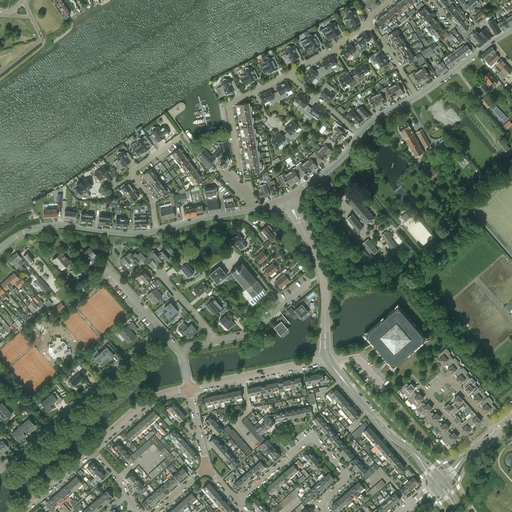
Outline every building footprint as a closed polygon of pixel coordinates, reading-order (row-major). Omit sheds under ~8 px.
[(59,8),(61,11),(67,8),(61,0),(56,0),(54,1),(57,4),(55,5),(58,9),(59,8)] [(403,11),(407,8),(401,0),(400,2),(399,1),(396,3),(403,11)] [(471,9),(473,7),(469,2),(464,6),(470,12),(472,11),(471,9)] [(399,15),(403,11),(396,3),(394,5),(395,6),(393,7),(399,15)] [(459,7),(457,9),(453,4),(452,5),(451,6),(446,10),(451,17),(455,13),(456,14),(461,10),(459,7)] [(426,9),(427,9),(425,6),(417,13),(420,17),(428,11),(426,9)] [(395,18),(399,15),(393,7),(391,8),(390,8),(388,10),(395,18)] [(67,8),(61,11),(64,15),(63,15),(66,22),(69,20),(67,18),(69,17),(67,14),(70,13),(67,8)] [(391,21),(395,18),(388,10),(385,12),(386,13),(385,14),(391,21)] [(460,13),(462,11),(461,10),(456,14),(452,18),(458,24),(460,22),(464,18),(460,13)] [(354,11),(352,12),(352,11),(351,11),(350,11),(349,11),(348,11),(348,12),(348,13),(348,14),(346,15),(348,18),(343,21),(348,29),(362,20),(357,12),(356,13),(354,11)] [(430,12),(429,13),(428,11),(420,17),(424,21),(432,14),(430,12)] [(478,22),(486,16),(482,11),(478,14),(480,17),(476,20),(478,22)] [(387,25),(391,21),(385,14),(383,15),(382,14),(380,17),(387,25)] [(433,18),(434,17),(432,14),(424,21),(427,25),(427,26),(434,19),(433,18)] [(380,30),(387,25),(380,17),(377,19),(378,19),(376,21),(379,24),(377,26),(380,30)] [(506,28),(510,26),(504,17),(503,18),(504,19),(502,20),(502,21),(506,28)] [(467,21),(469,19),(467,18),(465,19),(465,20),(463,22),(459,25),(464,32),(468,28),(466,26),(469,24),(467,21)] [(496,35),(501,31),(493,18),(488,22),(496,35)] [(502,21),(502,20),(501,18),(498,19),(500,22),(498,23),(502,30),(506,28),(502,21)] [(437,20),(436,21),(434,19),(427,26),(427,25),(425,27),(429,31),(431,30),(430,30),(439,23),(437,20)] [(335,22),(333,24),(332,23),(331,22),(330,23),(329,23),(329,24),(328,24),(328,25),(329,26),(327,27),(328,30),(324,32),(328,40),(343,32),(338,24),(336,25),(335,22)] [(440,26),(441,25),(439,23),(430,30),(431,30),(434,34),(441,28),(440,26)] [(444,29),(443,29),(441,28),(434,34),(437,38),(443,34),(445,36),(447,34),(448,34),(448,33),(446,31),(444,29)] [(477,31),(473,35),(477,40),(480,44),(481,45),(482,45),(491,38),(487,33),(489,32),(488,31),(486,28),(481,32),(479,33),(477,31)] [(391,39),(399,34),(396,29),(387,35),(389,38),(390,38),(391,39)] [(366,43),(371,40),(365,32),(356,39),(359,43),(356,45),(361,52),(368,47),(366,43)] [(314,34),(312,36),(312,35),(311,35),(310,34),(309,35),(308,35),(308,36),(308,37),(308,38),(306,39),(308,42),(303,45),(308,52),(322,44),(317,36),(315,37),(314,34)] [(393,44),(402,39),(399,34),(391,39),(392,41),(391,42),(393,44)] [(397,48),(405,43),(402,39),(393,44),(395,47),(396,47),(397,48)] [(399,54),(408,48),(405,43),(397,48),(398,50),(397,51),(399,54)] [(356,45),(353,48),(350,44),(341,51),(347,58),(352,54),(354,58),(361,52),(356,45)] [(466,44),(464,46),(463,44),(462,45),(468,54),(471,51),(466,44)] [(464,57),(468,54),(462,45),(458,48),(464,57)] [(291,47),(290,46),(289,46),(288,46),(287,47),(287,48),(287,49),(285,51),(287,53),(282,56),(287,64),(301,56),(296,48),(294,49),(293,46),(291,47)] [(492,54),(496,51),(492,46),(481,55),(484,60),(491,55),(492,56),(493,55),(492,54)] [(425,58),(434,53),(430,47),(422,52),(425,58)] [(403,57),(411,52),(408,48),(399,54),(401,56),(402,56),(403,57)] [(461,59),(464,57),(458,48),(455,50),(454,48),(453,49),(454,51),(461,59)] [(457,62),(461,59),(454,51),(451,54),(457,62)] [(415,56),(414,57),(411,52),(403,57),(404,59),(403,60),(405,63),(407,61),(409,64),(417,59),(415,56)] [(490,66),(500,57),(495,52),(486,61),(490,66)] [(382,54),(378,56),(376,53),(369,57),(374,65),(377,63),(381,68),(388,63),(382,54)] [(457,62),(451,54),(450,53),(447,56),(453,65),(457,62)] [(264,61),(258,64),(261,70),(262,70),(265,75),(280,67),(275,59),(274,56),(272,57),(270,58),(269,57),(268,57),(267,57),(266,58),(266,59),(266,60),(264,61)] [(331,67),(336,64),(332,56),(322,61),(324,65),(321,67),(325,75),(333,71),(331,67)] [(450,68),(453,65),(447,56),(443,59),(450,68)] [(502,79),(511,71),(501,59),(496,64),(502,70),(497,74),(502,79)] [(448,69),(442,61),(438,65),(440,68),(438,69),(441,74),(448,69)] [(364,74),(369,71),(364,63),(355,69),(357,73),(354,75),(359,83),(366,78),(364,74)] [(429,75),(432,73),(426,63),(420,67),(421,69),(418,70),(425,80),(431,77),(429,75)] [(251,68),(249,69),(249,68),(248,68),(248,67),(247,67),(246,68),(245,68),(245,69),(245,70),(245,71),(243,72),(245,75),(240,77),(244,85),(259,78),(254,70),(253,70),(251,68)] [(322,77),(325,75),(321,67),(316,70),(315,72),(311,69),(304,77),(311,83),(315,78),(318,81),(322,77)] [(420,84),(425,80),(418,70),(416,72),(414,71),(409,75),(416,84),(419,82),(420,84)] [(484,76),(483,77),(487,81),(485,82),(491,89),(496,85),(495,84),(497,82),(489,72),(486,75),(485,74),(484,76)] [(354,75),(350,78),(348,74),(339,80),(344,87),(349,84),(351,87),(359,83),(354,75)] [(229,79),(227,80),(227,79),(226,79),(225,79),(225,78),(224,79),(223,79),(223,80),(223,81),(223,82),(221,83),(222,86),(216,89),(220,97),(238,88),(233,80),(230,81),(229,79)] [(403,91),(406,90),(400,79),(394,82),(395,84),(392,86),(398,96),(404,93),(403,91)] [(286,92),(291,90),(287,82),(277,87),(279,91),(275,93),(279,100),(287,96),(286,92)] [(330,91),(333,88),(326,82),(320,89),(324,91),(321,95),(329,102),(335,95),(330,91)] [(484,93),(488,90),(483,84),(479,87),(484,93)] [(392,99),(398,96),(392,86),(389,87),(388,86),(383,89),(388,99),(391,98),(392,99)] [(385,101),(388,99),(383,89),(377,92),(378,93),(375,95),(380,106),(386,103),(385,101)] [(275,93),(272,94),(270,90),(260,95),(264,103),(269,101),(271,104),(279,100),(275,93)] [(306,104),(309,100),(300,94),(295,101),(299,104),(297,108),(304,113),(309,107),(306,104)] [(374,109),(380,106),(375,95),(372,97),(371,95),(365,98),(370,109),(373,107),(374,109)] [(487,108),(493,103),(487,95),(481,100),(487,108)] [(361,105),(363,103),(356,96),(354,98),(361,105)] [(318,119),(324,112),(315,105),(313,109),(309,107),(304,113),(311,119),(314,116),(318,119)] [(365,119),(369,115),(361,106),(357,110),(365,119)] [(251,111),(253,111),(252,108),(240,110),(241,114),(238,115),(238,116),(252,114),(251,111)] [(357,124),(362,119),(352,109),(347,114),(357,124)] [(253,122),(255,122),(254,120),(242,122),(242,125),(240,126),(240,128),(254,125),(253,122)] [(295,131),(299,127),(293,120),(285,128),(288,131),(285,134),(291,140),(298,134),(295,131)] [(410,128),(411,127),(408,122),(398,127),(401,133),(402,132),(403,134),(402,136),(403,138),(405,138),(407,141),(410,139),(409,136),(413,133),(410,128)] [(345,133),(347,130),(338,123),(334,129),(335,130),(333,133),(343,139),(347,134),(345,133)] [(155,144),(169,133),(164,126),(159,129),(158,126),(156,127),(155,127),(154,127),(153,127),(152,127),(152,128),(152,129),(152,130),(150,131),(152,134),(149,136),(155,144)] [(425,147),(430,144),(421,129),(417,132),(425,147)] [(255,134),(256,133),(256,131),(244,133),(244,137),(242,137),(242,139),(256,137),(255,134)] [(285,134),(282,137),(279,133),(271,141),(277,147),(282,143),(285,146),(291,140),(285,134)] [(339,145),(343,139),(333,133),(331,135),(330,134),(326,140),(335,147),(337,144),(339,145)] [(415,157),(424,151),(413,133),(409,136),(410,139),(407,141),(415,157)] [(147,138),(144,140),(142,137),(141,138),(140,138),(139,137),(138,137),(138,138),(137,138),(137,139),(136,140),(137,140),(137,141),(135,142),(137,145),(133,148),(138,156),(152,145),(147,138)] [(503,142),(504,141),(502,138),(498,142),(501,145),(507,151),(510,148),(505,142),(503,143),(503,142)] [(332,150),(335,147),(326,140),(321,144),(323,146),(320,148),(329,156),(334,152),(332,150)] [(226,160),(229,160),(226,141),(218,142),(220,149),(211,156),(204,148),(198,154),(200,156),(198,158),(209,169),(211,167),(213,169),(219,164),(220,165),(221,165),(222,165),(223,165),(224,164),(225,164),(225,163),(226,162),(226,161),(226,160)] [(257,145),(258,145),(258,142),(246,144),(246,148),(244,148),(244,150),(257,148),(257,145)] [(182,149),(181,150),(179,148),(172,154),(175,158),(184,152),(182,149)] [(324,161),(329,156),(320,148),(318,151),(317,149),(312,154),(320,163),(323,160),(324,161)] [(127,152),(125,154),(123,151),(121,152),(120,152),(119,152),(118,152),(117,153),(117,154),(117,155),(116,156),(118,159),(113,162),(119,170),(133,159),(127,152)] [(185,155),(186,154),(184,152),(175,158),(178,162),(186,157),(185,155)] [(259,156),(260,156),(260,153),(248,155),(248,159),(245,160),(246,161),(259,159),(259,156)] [(317,165),(320,163),(312,154),(307,158),(308,159),(305,162),(313,171),(318,167),(317,165)] [(188,158),(187,159),(186,157),(178,162),(181,167),(190,160),(188,158)] [(191,164),(192,163),(190,160),(181,167),(184,171),(192,166),(191,164)] [(307,175),(313,171),(305,162),(303,164),(301,162),(296,166),(303,176),(306,174),(307,175)] [(261,167),(262,167),(262,165),(249,167),(250,170),(247,171),(248,173),(254,172),(255,173),(256,171),(261,171),(261,167)] [(108,169),(107,170),(103,166),(94,173),(100,181),(105,177),(109,181),(113,179),(109,174),(110,173),(108,169)] [(194,167),(193,167),(192,166),(184,171),(188,176),(196,169),(194,167)] [(299,178),(303,176),(296,166),(290,169),(291,171),(288,173),(294,183),(300,180),(299,178)] [(145,180),(154,173),(151,169),(143,174),(144,176),(143,177),(145,180)] [(197,173),(198,172),(196,169),(188,176),(191,180),(198,174),(197,173)] [(432,179),(438,174),(435,170),(429,175),(432,179)] [(267,175),(268,174),(266,172),(262,175),(268,181),(271,179),(267,175)] [(149,183),(157,178),(154,173),(145,180),(147,182),(148,182),(149,183)] [(288,186),(294,183),(288,173),(285,174),(284,173),(279,176),(284,186),(287,185),(288,186)] [(201,175),(200,176),(198,174),(191,180),(194,184),(203,178),(201,175)] [(151,188),(160,182),(157,178),(149,183),(151,185),(150,186),(151,188)] [(90,179),(88,181),(87,179),(84,180),(84,179),(76,184),(77,186),(75,187),(76,188),(73,190),(77,196),(80,194),(81,195),(84,193),(90,189),(89,188),(92,186),(90,183),(92,182),(90,179)] [(271,181),(267,183),(272,195),(278,192),(275,185),(274,184),(275,183),(274,180),(271,181)] [(131,186),(131,185),(129,182),(125,186),(124,183),(119,187),(124,193),(132,188),(131,186)] [(156,192),(163,186),(160,182),(151,188),(153,191),(154,190),(156,192)] [(261,198),(269,196),(265,184),(261,185),(262,188),(258,189),(261,198)] [(170,192),(168,189),(165,185),(163,187),(163,186),(156,192),(157,194),(156,195),(158,197),(161,195),(163,198),(170,192)] [(134,189),(133,189),(132,188),(124,193),(127,198),(136,191),(134,189)] [(219,210),(216,193),(215,188),(212,188),(204,190),(206,201),(207,207),(205,207),(206,213),(219,210)] [(137,195),(138,194),(136,191),(127,198),(132,204),(136,201),(135,199),(138,197),(137,195)] [(358,198),(359,197),(354,192),(345,200),(349,205),(350,204),(366,224),(374,217),(358,198)] [(234,202),(233,202),(232,198),(225,199),(226,203),(224,204),(225,210),(235,209),(234,202)] [(195,215),(203,213),(201,205),(193,206),(194,208),(195,215)] [(169,218),(175,217),(172,207),(160,210),(162,219),(169,217),(169,218)] [(44,217),(57,216),(57,208),(44,209),(44,217)] [(404,214),(401,217),(405,222),(408,219),(410,218),(406,213),(404,214)] [(357,231),(363,227),(352,214),(347,218),(357,231)] [(264,233),(271,228),(268,225),(266,227),(265,226),(261,230),(264,233)] [(271,228),(264,233),(269,238),(270,239),(272,242),(278,236),(273,230),(271,228)] [(391,239),(392,239),(386,232),(381,235),(387,242),(391,239)] [(243,240),(243,239),(239,234),(235,236),(231,238),(240,250),(247,245),(243,240)] [(372,256),(378,251),(368,239),(362,244),(372,256)] [(91,260),(96,255),(89,247),(83,252),(81,250),(77,254),(79,256),(82,254),(84,257),(83,257),(84,258),(85,258),(86,259),(88,257),(91,260)] [(164,258),(165,260),(171,254),(165,247),(159,253),(156,250),(154,252),(153,250),(147,251),(158,264),(164,258)] [(264,253),(265,251),(263,249),(261,250),(262,251),(254,257),(256,259),(255,260),(258,262),(259,263),(260,262),(261,263),(264,260),(264,259),(267,256),(264,253)] [(16,252),(12,255),(20,265),(20,266),(23,263),(21,260),(21,259),(16,252)] [(32,261),(34,259),(28,252),(23,256),(29,263),(30,262),(32,265),(34,263),(32,261)] [(60,269),(70,262),(61,252),(52,260),(60,269)] [(129,252),(120,260),(123,264),(128,270),(134,264),(137,261),(139,264),(142,261),(145,258),(140,252),(137,254),(135,252),(132,255),(130,253),(130,252),(129,252)] [(473,254),(464,261),(469,266),(477,259),(473,254)] [(16,268),(20,265),(12,255),(8,259),(16,268)] [(183,258),(173,267),(177,271),(180,267),(188,276),(194,271),(186,262),(188,260),(185,256),(183,258)] [(477,259),(469,266),(473,271),(481,263),(477,259)] [(274,265),(275,263),(273,261),(271,262),(272,263),(264,269),(266,271),(266,272),(268,274),(269,275),(270,274),(271,275),(274,272),(274,271),(277,269),(274,265)] [(230,271),(230,272),(231,272),(233,274),(233,275),(235,277),(235,278),(236,278),(237,280),(237,281),(238,280),(240,282),(239,283),(240,283),(242,285),(241,285),(242,286),(244,288),(244,289),(241,292),(252,305),(257,301),(265,295),(265,294),(266,293),(255,280),(255,279),(253,277),(253,276),(252,276),(251,274),(251,273),(250,274),(249,271),(249,270),(248,271),(247,269),(247,268),(246,268),(244,266),(245,265),(244,265),(242,263),(242,262),(241,262),(241,263),(239,265),(238,265),(238,266),(237,266),(239,268),(237,270),(235,268),(234,269),(231,271),(230,271)] [(481,263),(473,271),(477,275),(485,268),(481,263)] [(74,276),(80,271),(76,266),(70,271),(74,276)] [(219,267),(219,266),(219,267),(215,269),(213,271),(210,274),(209,273),(209,274),(210,274),(211,277),(214,280),(216,282),(216,283),(216,282),(219,280),(220,281),(223,278),(226,275),(226,274),(226,275),(223,272),(223,271),(222,270),(219,267)] [(451,266),(446,269),(452,276),(457,272),(451,266)] [(485,268),(477,275),(481,280),(489,273),(485,268)] [(286,277),(291,273),(288,269),(282,275),(275,282),(276,284),(278,287),(279,286),(280,287),(281,287),(289,281),(286,277)] [(446,269),(442,273),(448,280),(452,276),(446,269)] [(151,279),(144,271),(137,277),(137,279),(139,281),(140,281),(142,279),(145,282),(141,285),(144,289),(153,282),(151,279)] [(21,281),(19,278),(14,272),(10,275),(19,285),(21,284),(19,282),(21,281)] [(231,272),(227,276),(231,281),(234,278),(236,280),(237,280),(236,278),(235,278),(235,277),(233,275),(233,274),(231,272)] [(442,273),(437,276),(444,284),(448,280),(442,273)] [(489,273),(481,280),(485,284),(493,277),(489,273)] [(18,287),(19,285),(10,275),(7,278),(12,284),(14,282),(18,287)] [(437,276),(433,280),(439,287),(444,284),(437,276)] [(39,277),(38,279),(35,281),(44,292),(49,288),(39,277)] [(493,277),(485,284),(489,289),(497,281),(493,277)] [(11,285),(12,284),(7,278),(4,281),(13,291),(15,289),(11,285)] [(433,280),(428,283),(435,291),(439,287),(433,280)] [(11,292),(13,291),(4,281),(1,284),(6,290),(7,288),(11,292)] [(157,286),(157,285),(154,282),(148,287),(151,291),(147,295),(154,303),(162,296),(155,288),(157,286)] [(466,282),(463,288),(468,293),(477,291),(476,285),(472,282),(466,282)] [(208,287),(207,288),(202,283),(194,291),(198,296),(204,291),(207,294),(211,290),(208,287)] [(428,283),(424,287),(430,295),(435,291),(428,283)] [(7,293),(4,291),(0,286),(0,292),(5,298),(7,300),(8,299),(5,295),(7,293)] [(450,290),(441,298),(445,302),(454,295),(450,290)] [(497,298),(501,303),(507,298),(503,293),(497,298)] [(454,295),(445,302),(449,307),(458,299),(454,295)] [(207,300),(203,304),(205,307),(207,306),(214,314),(220,309),(222,307),(215,299),(212,296),(207,300)] [(507,298),(501,303),(506,308),(511,303),(507,298)] [(458,299),(449,307),(454,311),(462,304),(458,299)] [(497,299),(492,303),(496,308),(501,303),(497,299)] [(60,302),(53,309),(57,313),(64,306),(60,302)] [(169,319),(178,311),(170,302),(164,307),(167,310),(163,313),(169,319)] [(491,303),(486,308),(490,313),(496,308),(491,303)] [(501,303),(496,308),(500,313),(505,308),(501,303)] [(300,318),(308,311),(301,304),(294,310),(291,307),(287,310),(292,317),(296,313),(300,318)] [(462,304),(454,311),(457,315),(466,308),(462,304)] [(415,324),(401,308),(398,305),(387,314),(390,319),(386,321),(383,318),(364,334),(372,343),(363,348),(343,353),(343,356),(359,353),(362,354),(363,351),(373,345),(374,345),(379,343),(381,346),(377,349),(387,361),(380,367),(382,370),(390,364),(394,368),(405,358),(402,354),(406,352),(409,355),(428,339),(418,327),(413,330),(411,327),(415,324)] [(21,317),(24,314),(19,308),(16,311),(21,317)] [(496,308),(490,313),(494,318),(500,313),(496,308)] [(466,309),(458,316),(462,320),(469,313),(466,309)] [(231,319),(233,317),(229,312),(219,320),(228,330),(235,323),(231,319)] [(469,313),(462,320),(466,324),(474,318),(469,313)] [(283,324),(288,320),(282,314),(278,318),(281,321),(273,327),(280,335),(287,328),(283,324)] [(478,320),(469,328),(473,332),(482,325),(478,320)] [(136,330),(138,329),(132,322),(127,326),(119,333),(128,343),(136,336),(130,330),(133,327),(136,330)] [(191,324),(187,327),(184,323),(177,329),(183,335),(185,333),(189,338),(197,331),(191,324)] [(482,325),(473,332),(477,337),(486,329),(482,325)] [(486,329),(477,337),(481,342),(490,334),(486,329)] [(490,334),(481,342),(485,346),(494,338),(490,334)] [(2,344),(9,338),(8,336),(0,342),(2,344)] [(60,341),(60,337),(56,337),(56,341),(53,340),(53,344),(49,344),(49,348),(52,348),(52,351),(56,355),(59,355),(59,359),(63,359),(63,356),(66,356),(67,352),(70,353),(70,349),(67,349),(67,345),(64,341),(60,341)] [(494,338),(485,346),(489,351),(498,343),(494,338)] [(91,354),(85,360),(89,365),(95,360),(98,362),(98,361),(99,361),(100,361),(103,365),(110,359),(107,356),(108,355),(111,359),(114,356),(111,352),(114,350),(108,343),(98,351),(96,350),(91,354)] [(498,343),(489,350),(493,355),(502,347),(498,343)] [(449,354),(451,353),(446,348),(438,355),(441,358),(439,359),(443,364),(446,361),(448,363),(448,364),(453,359),(449,354)] [(458,364),(459,363),(455,357),(453,359),(448,364),(448,363),(447,364),(449,368),(447,369),(451,374),(454,371),(456,373),(462,369),(458,364)] [(69,380),(67,381),(72,387),(73,385),(74,386),(84,377),(82,376),(87,372),(82,367),(78,371),(79,372),(69,380)] [(466,374),(468,372),(463,367),(462,369),(456,373),(455,374),(458,377),(456,379),(460,384),(463,381),(465,383),(470,378),(466,374)] [(322,376),(322,373),(316,374),(318,381),(323,380),(324,382),(330,381),(325,375),(322,376)] [(312,382),(312,383),(310,375),(304,376),(306,386),(313,385),(312,382)] [(475,383),(476,382),(472,377),(470,378),(465,383),(464,384),(466,387),(465,389),(468,393),(472,391),(473,393),(474,393),(479,388),(475,383)] [(296,386),(294,378),(288,380),(290,387),(291,390),(297,389),(296,386)] [(411,384),(409,386),(406,382),(398,389),(403,395),(404,393),(408,398),(409,398),(414,393),(412,391),(415,388),(411,384)] [(483,393),(485,392),(480,387),(479,388),(474,393),(473,393),(472,394),(475,397),(473,399),(477,403),(480,401),(482,403),(487,398),(483,393)] [(334,398),(340,393),(336,388),(332,391),(331,390),(327,394),(332,400),(334,398)] [(57,404),(62,400),(54,391),(40,403),(48,412),(53,408),(51,405),(55,401),(57,404)] [(420,394),(418,395),(415,392),(414,393),(409,398),(408,398),(407,399),(411,404),(413,403),(417,408),(422,403),(421,401),(424,398),(420,394)] [(338,403),(344,397),(340,393),(334,398),(338,403)] [(463,399),(462,400),(458,395),(454,399),(456,401),(453,403),(458,410),(463,406),(465,408),(468,405),(463,399)] [(492,403),(493,402),(489,396),(487,398),(482,403),(481,404),(484,407),(482,408),(486,413),(489,410),(492,414),(497,409),(492,403)] [(342,407),(348,402),(344,397),(338,403),(342,407)] [(171,412),(177,407),(173,402),(170,405),(169,404),(166,407),(171,412)] [(344,413),(352,406),(348,402),(342,407),(340,409),(344,413)] [(428,403),(426,405),(423,402),(422,403),(417,408),(415,409),(420,414),(421,413),(425,417),(426,417),(431,413),(429,411),(432,408),(428,403)] [(454,414),(458,410),(453,403),(450,406),(448,404),(444,408),(448,412),(448,413),(453,419),(456,416),(454,414)] [(348,418),(356,411),(352,406),(344,413),(348,418)] [(175,417),(181,411),(177,407),(171,412),(175,417)] [(8,417),(11,413),(6,408),(0,413),(0,414),(3,418),(2,419),(5,422),(9,418),(8,417)] [(154,419),(158,415),(153,409),(149,413),(154,419)] [(477,416),(472,410),(469,413),(471,415),(466,419),(472,425),(475,423),(476,425),(481,421),(477,416)] [(179,421),(185,416),(181,411),(175,417),(179,421)] [(352,422),(360,415),(356,411),(348,418),(352,422)] [(317,424),(325,417),(321,412),(313,419),(317,424)] [(437,413),(435,415),(432,412),(431,413),(426,417),(425,417),(424,419),(428,424),(430,422),(434,427),(440,423),(439,422),(438,420),(441,418),(437,413)] [(149,413),(148,414),(148,413),(145,415),(146,416),(144,417),(149,423),(154,419),(149,413)] [(265,415),(262,418),(264,419),(270,427),(275,422),(274,422),(275,421),(276,421),(275,413),(273,415),(271,415),(270,414),(268,415),(267,416),(265,415)] [(215,418),(213,419),(211,416),(204,421),(207,424),(208,424),(209,425),(215,420),(216,419),(215,418)] [(145,427),(149,423),(144,417),(139,421),(145,427)] [(326,423),(329,421),(325,417),(317,424),(320,428),(326,423)] [(29,431),(35,426),(28,418),(22,423),(19,425),(24,430),(26,428),(29,431)] [(268,428),(270,427),(264,419),(262,420),(263,422),(260,424),(260,425),(265,430),(266,430),(267,431),(268,429),(268,428)] [(469,428),(472,425),(466,419),(462,423),(460,421),(457,423),(462,429),(466,434),(471,430),(469,428)] [(219,425),(215,420),(209,425),(213,430),(219,425)] [(140,431),(145,427),(139,421),(135,425),(140,431)] [(260,425),(260,424),(258,422),(253,426),(254,426),(256,429),(258,431),(260,433),(261,435),(265,430),(260,425)] [(445,423),(443,425),(441,422),(439,422),(440,423),(434,427),(432,428),(437,434),(439,432),(443,437),(448,432),(446,430),(449,427),(445,423)] [(330,428),(326,423),(320,428),(324,433),(330,428)] [(22,432),(24,430),(19,425),(17,427),(18,428),(12,433),(18,440),(24,435),(22,432)] [(136,435),(140,431),(135,425),(130,429),(136,435)] [(166,433),(158,425),(157,426),(159,429),(164,435),(166,433)] [(217,434),(223,429),(219,425),(213,430),(217,434)] [(367,436),(373,431),(369,426),(367,428),(364,430),(363,431),(367,436)] [(172,438),(177,433),(173,428),(167,433),(172,438)] [(328,437),(334,432),(330,428),(324,433),(328,437)] [(131,439),(136,435),(130,429),(126,434),(131,439)] [(371,440),(377,435),(373,431),(367,436),(371,440)] [(454,433),(452,434),(449,431),(448,432),(443,437),(441,438),(446,443),(447,442),(451,447),(457,442),(455,440),(458,437),(454,433)] [(332,442),(338,437),(334,432),(328,437),(332,442)] [(175,443),(181,437),(177,433),(172,438),(175,443)] [(5,443),(8,440),(2,434),(0,435),(0,437),(2,440),(0,441),(0,448),(3,451),(8,447),(5,443)] [(155,446),(160,442),(153,435),(149,439),(153,443),(155,446)] [(375,445),(381,440),(377,435),(371,440),(375,445)] [(213,446),(219,441),(215,436),(209,441),(213,446)] [(180,447),(185,442),(181,437),(175,443),(180,447)] [(336,447),(342,441),(338,437),(332,442),(336,447)] [(265,449),(271,444),(267,439),(266,440),(261,444),(259,446),(263,451),(265,449)] [(379,450),(385,445),(381,440),(375,445),(374,446),(378,451),(379,450)] [(217,451),(223,445),(219,441),(213,446),(217,451)] [(340,451),(346,446),(342,441),(336,447),(340,451)] [(116,452),(122,446),(118,442),(112,447),(116,452)] [(183,452),(189,446),(185,442),(180,447),(183,452)] [(271,444),(265,449),(269,453),(275,448),(271,444)] [(221,455),(227,450),(223,445),(217,451),(221,455)] [(383,454),(389,449),(385,445),(379,450),(383,454)] [(120,456),(126,451),(122,446),(116,452),(120,456)] [(187,456),(193,451),(189,446),(183,452),(187,456)] [(344,456),(350,450),(346,446),(340,451),(344,456)] [(279,453),(276,449),(275,448),(269,453),(273,458),(272,459),(274,461),(280,455),(278,453),(279,453)] [(120,456),(120,457),(124,461),(126,459),(129,457),(131,455),(132,454),(128,449),(126,451),(120,456)] [(387,458),(393,453),(389,449),(383,454),(387,458)] [(225,460),(231,454),(227,450),(221,455),(225,460)] [(308,460),(313,455),(309,450),(307,452),(305,450),(299,455),(301,457),(304,455),(308,460)] [(348,460),(354,455),(350,450),(344,456),(348,460)] [(170,463),(174,459),(168,451),(163,455),(166,458),(170,463)] [(189,462),(197,455),(193,451),(187,456),(188,456),(186,458),(189,462)] [(391,463),(397,458),(393,453),(387,458),(391,463)] [(229,464),(235,459),(231,454),(225,460),(229,464)] [(312,464),(317,459),(313,455),(308,460),(312,464)] [(353,466),(359,461),(355,456),(349,461),(353,466)] [(395,467),(401,462),(397,458),(391,463),(395,467)] [(233,469),(239,464),(235,459),(229,464),(233,469)] [(316,469),(321,464),(317,459),(312,464),(316,469)] [(261,471),(265,467),(260,461),(256,465),(261,471)] [(357,471),(363,465),(359,461),(353,466),(357,471)] [(91,471),(97,466),(92,462),(87,467),(85,469),(89,473),(91,472),(91,471)] [(399,472),(405,467),(401,462),(395,467),(399,472)] [(294,474),(298,470),(293,464),(289,468),(294,474)] [(256,475),(261,471),(256,465),(251,469),(256,475)] [(366,471),(367,470),(363,465),(357,471),(361,475),(364,473),(366,471)] [(95,476),(101,471),(97,466),(91,471),(91,472),(95,476)] [(183,477),(187,473),(182,467),(177,471),(183,477)] [(289,478),(294,474),(289,468),(284,472),(289,478)] [(252,479),(256,475),(251,469),(247,473),(252,479)] [(99,481),(105,475),(101,471),(95,476),(99,481)] [(178,481),(183,477),(177,471),(173,475),(178,481)] [(284,472),(279,476),(285,482),(286,484),(288,482),(287,481),(290,479),(289,478),(284,472)] [(129,482),(135,477),(131,473),(125,478),(129,482)] [(247,483),(252,479),(247,473),(242,477),(247,483)] [(330,482),(334,478),(329,473),(325,477),(330,482)] [(173,475),(172,474),(167,478),(168,479),(174,485),(178,481),(173,475)] [(323,475),(319,479),(320,481),(325,486),(330,482),(325,477),(323,475)] [(77,487),(82,483),(76,476),(71,480),(77,487)] [(280,486),(285,482),(279,476),(275,480),(280,486)] [(133,487),(139,482),(135,477),(129,482),(133,487)] [(243,486),(247,483),(242,477),(238,480),(243,486)] [(414,487),(419,483),(413,477),(409,481),(414,487)] [(169,489),(174,485),(168,479),(164,483),(169,489)] [(275,480),(274,479),(270,483),(270,484),(275,490),(280,486),(275,480)] [(72,491),(77,487),(71,480),(67,485),(72,491)] [(238,491),(243,486),(238,480),(233,485),(238,491)] [(321,490),(325,486),(320,481),(316,485),(321,490)] [(359,491),(364,487),(359,481),(354,485),(359,491)] [(409,490),(414,487),(409,481),(404,485),(409,490)] [(137,491),(143,486),(139,482),(133,487),(137,491)] [(206,492),(212,487),(208,482),(202,487),(206,492)] [(164,493),(169,489),(164,483),(159,487),(164,493)] [(271,494),(275,490),(270,484),(266,488),(271,494)] [(68,495),(72,491),(67,485),(62,489),(68,495)] [(316,494),(321,490),(316,485),(311,489),(316,494)] [(359,491),(354,485),(350,489),(355,495),(357,498),(361,494),(359,491)] [(405,494),(409,490),(404,485),(400,489),(405,494)] [(160,497),(164,493),(159,487),(155,491),(160,497)] [(210,497),(216,492),(212,487),(206,492),(210,497)] [(311,489),(310,487),(305,491),(306,491),(312,498),(316,494),(311,489)] [(63,499),(68,495),(62,489),(57,493),(63,499)] [(111,495),(114,493),(110,489),(107,491),(107,490),(102,494),(108,501),(113,497),(111,495)] [(350,499),(355,495),(350,489),(345,493),(350,499)] [(156,501),(160,497),(155,491),(150,495),(156,501)] [(307,502),(312,498),(306,491),(304,493),(304,495),(300,498),(305,503),(307,502)] [(191,502),(196,498),(191,492),(186,496),(191,502)] [(214,501),(220,496),(216,492),(210,497),(214,501)] [(396,502),(400,498),(400,497),(397,495),(395,492),(391,496),(396,502)] [(59,503),(63,499),(57,493),(53,497),(59,503)] [(350,499),(345,493),(341,497),(346,503),(348,505),(352,501),(350,499)] [(103,505),(108,501),(102,494),(97,498),(103,505)] [(391,496),(391,497),(388,494),(384,498),(385,499),(384,499),(391,506),(396,502),(391,496)] [(151,505),(156,501),(150,495),(146,499),(151,505)] [(50,499),(48,501),(53,507),(54,508),(57,505),(58,506),(59,505),(58,504),(59,503),(53,497),(52,496),(49,499),(50,499)] [(187,506),(191,502),(186,496),(182,500),(187,506)] [(218,506),(224,500),(220,496),(214,501),(218,506)] [(341,507),(346,503),(341,497),(336,501),(341,507)] [(99,509),(103,505),(97,498),(93,502),(99,509)] [(255,508),(261,502),(257,498),(251,503),(255,508)] [(146,509),(151,505),(146,499),(141,503),(146,509)] [(386,510),(391,506),(384,499),(380,503),(381,505),(386,510)] [(182,510),(187,506),(182,500),(177,504),(182,510)] [(222,510),(228,505),(224,500),(218,506),(222,510)] [(337,511),(341,507),(336,501),(331,505),(337,511)] [(92,511),(95,511),(99,509),(93,502),(88,507),(92,511)] [(258,511),(259,511),(265,507),(261,502),(255,508),(258,511)]
